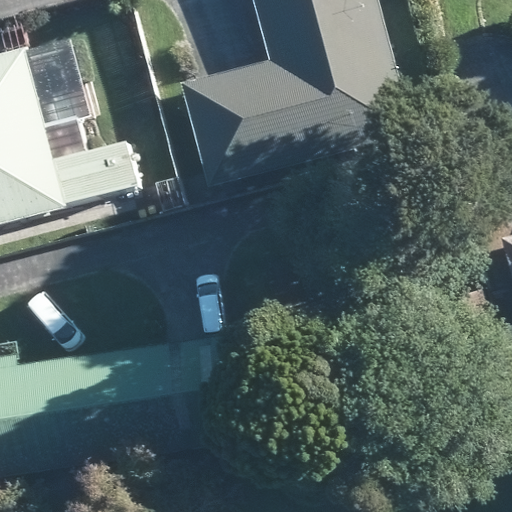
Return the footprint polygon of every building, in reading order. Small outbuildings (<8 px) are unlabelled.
[(390,148),(429,139),(394,0),(268,0),(285,65),(197,87),(224,191),(390,148)] [(145,147),(104,156),(74,165),(46,56),(0,67),(0,236),(88,214),(87,208),(134,197),(156,191),(145,147)] [(149,145),(159,184),(186,176),(176,138),(149,145)] [(469,301),(480,335),(504,328),(494,294),(469,301)] [(0,483),(213,451),(270,444),(255,338),(170,350),(32,371),(31,361),(0,365),(0,483)]
